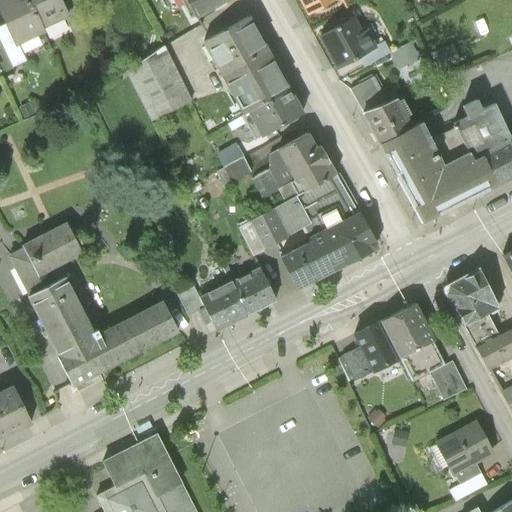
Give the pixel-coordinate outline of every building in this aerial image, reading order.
[(42,31),(39,25),(28,0),(0,0),(0,18),(11,44),(42,31)] [(66,13),(59,0),(28,0),(39,25),(66,13)] [(219,0),(182,0),(191,15),(219,0)] [(297,0),(305,13),(327,0),(297,0)] [(288,83),(248,10),(198,37),(238,111),(288,83)] [(358,10),(315,32),(334,69),(377,47),(358,10)] [(189,98),(164,45),(122,65),(148,118),(189,98)] [(438,52),(443,66),(463,59),(458,45),(438,52)] [(302,109),(288,83),(238,111),(252,136),(302,109)] [(411,121),(396,91),(361,109),(376,139),(411,121)] [(420,117),(411,121),(376,139),(396,179),(418,222),(496,183),(480,150),(472,154),(467,144),(440,158),(420,117)] [(331,171),(306,127),(271,147),(296,191),(331,171)] [(511,133),(480,150),(496,183),(511,174),(511,133)] [(359,208),(331,171),(296,191),(294,195),(310,226),(315,233),(359,208)] [(294,195),(235,224),(251,256),(310,226),(294,195)] [(315,233),(335,266),(378,242),(359,208),(315,233)] [(65,219),(16,241),(33,276),(81,254),(65,219)] [(335,266),(315,233),(274,256),(293,289),(335,266)] [(511,245),(498,253),(511,281),(511,245)] [(478,265),(439,284),(460,326),(499,307),(478,265)] [(260,270),(230,286),(246,315),(276,300),(260,270)] [(65,279),(23,300),(68,387),(176,332),(158,296),(91,329),(65,279)] [(216,331),(246,315),(230,286),(200,301),(216,331)] [(435,340),(414,300),(377,319),(398,359),(435,340)] [(398,359),(377,319),(349,333),(355,345),(339,354),(353,382),(398,359)] [(511,358),(511,336),(508,328),(474,345),(487,372),(511,358)] [(450,360),(428,371),(442,401),(465,390),(450,360)] [(7,383),(0,386),(0,434),(26,421),(7,383)] [(511,383),(500,390),(508,406),(511,403),(511,383)] [(495,455),(475,418),(433,441),(453,477),(495,455)] [(194,511),(154,432),(97,460),(110,487),(92,496),(100,511),(194,511)] [(511,511),(511,497),(488,511),(511,511)]
